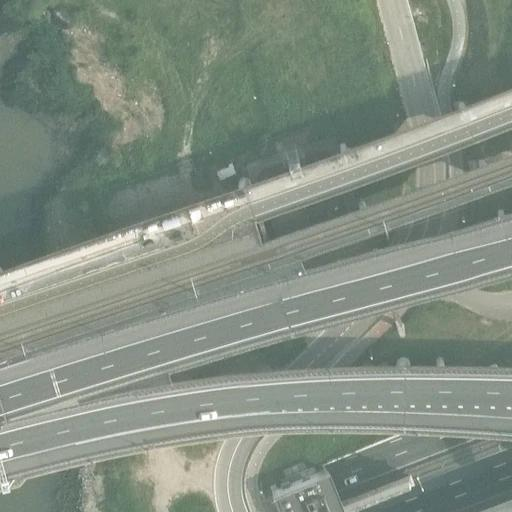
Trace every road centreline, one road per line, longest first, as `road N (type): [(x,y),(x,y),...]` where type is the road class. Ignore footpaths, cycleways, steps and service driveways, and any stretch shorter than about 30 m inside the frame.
road 1 (unclassified): [(231,511),(227,472),(241,439),(390,287),(424,238),(438,199),(443,160),(394,0)]
road 2 (motorway): [(511,238),(0,384)]
road 3 (motorway): [(0,435),(100,411),(283,387),(511,388)]
road 4 (motorway): [(511,428),(302,511)]
